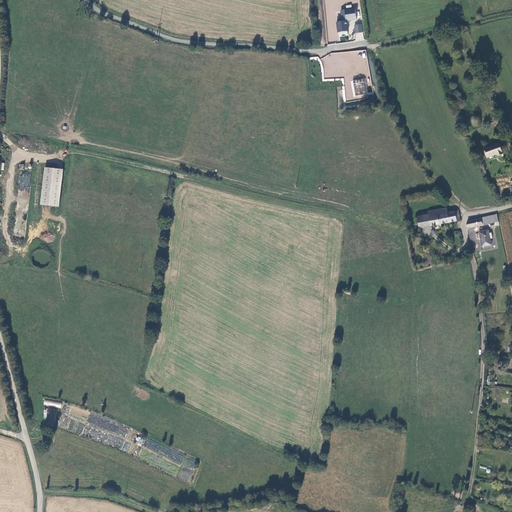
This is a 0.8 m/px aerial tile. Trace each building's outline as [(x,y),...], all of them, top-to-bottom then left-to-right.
[(340,12),(341,21),(355,19),(355,14),(357,14),(357,10),(340,12)] [(358,38),(364,37),(362,23),(355,24),(358,38)] [(367,98),(366,73),(353,73),(353,74),(344,75),(346,99),(367,98)] [(481,118),(492,115),(486,93),(475,96),(481,118)] [(501,155),(497,144),(482,149),(485,158),(496,155),(497,157),(501,155)] [(22,238),(30,170),(22,169),(22,164),(19,163),(10,237),(22,238)] [(61,168),(44,166),(39,204),(57,206),(61,168)] [(459,221),(458,212),(446,214),(445,208),(427,212),(428,215),(416,217),(418,227),(440,223),(459,221)] [(492,217),(479,219),(483,226),(494,224),(492,217)] [(483,226),(479,219),(467,222),(467,229),(483,226)] [(487,232),(477,234),(481,249),(490,247),(489,241),(492,240),(491,235),(488,235),(487,232)]
